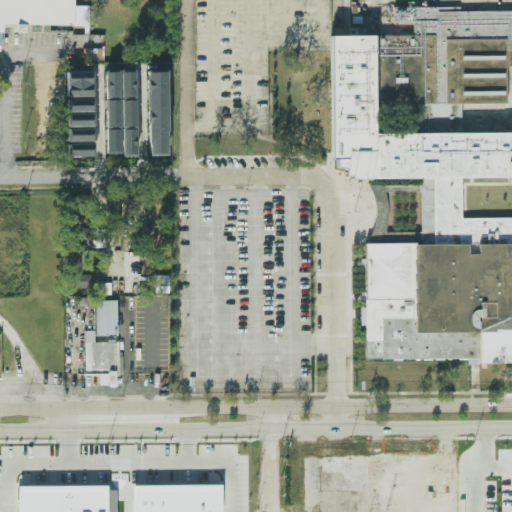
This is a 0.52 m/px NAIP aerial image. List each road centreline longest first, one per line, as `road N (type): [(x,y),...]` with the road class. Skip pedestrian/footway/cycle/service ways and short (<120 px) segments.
road 1 (secondary): [(511,405),(0,410)]
road 2 (secondary): [(0,432),(511,427)]
road 3 (residential): [(172,177),(0,179)]
